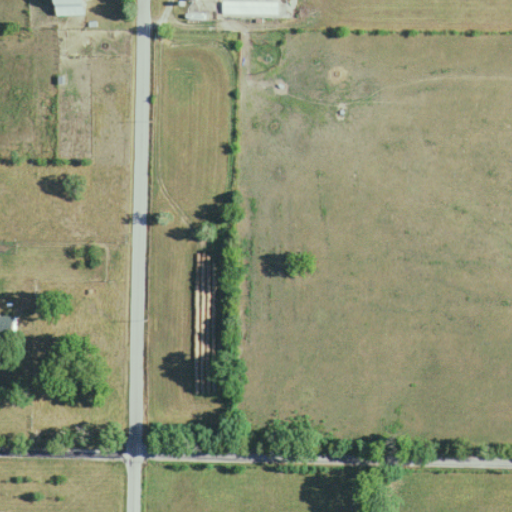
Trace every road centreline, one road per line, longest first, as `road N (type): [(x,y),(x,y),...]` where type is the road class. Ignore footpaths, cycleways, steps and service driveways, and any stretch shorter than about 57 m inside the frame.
road 1 (residential): [(130,511),(149,0)]
road 2 (residential): [(511,466),(0,455)]
